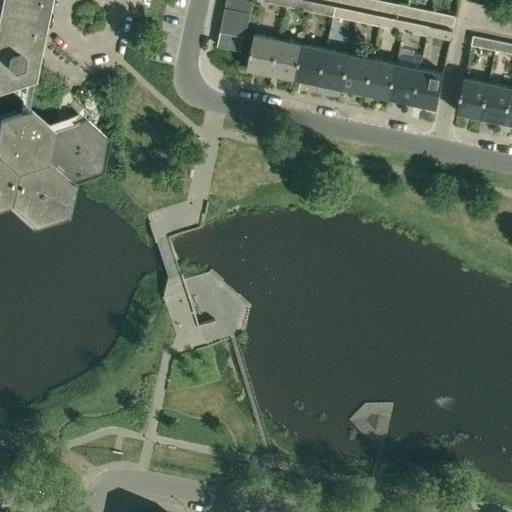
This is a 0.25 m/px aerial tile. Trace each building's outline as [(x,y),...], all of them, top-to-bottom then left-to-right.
[(0,511),(0,79),(4,78),(28,70),(33,49),(42,0),(5,0),(0,28),(0,511)] [(227,0),(226,7),(250,12),(253,0),(250,0),(227,0)] [(310,10),(312,1),(305,0),(287,0),(286,5),(310,10)] [(383,10),(385,1),(381,0),(360,0),(360,5),(383,10)] [(333,15),(335,6),(312,1),(310,10),(333,15)] [(407,15),(409,6),(385,1),(383,10),(407,15)] [(357,20),(359,11),(335,6),(333,15),(357,20)] [(430,20),(432,11),(409,6),(407,15),(430,20)] [(226,7),(223,19),(248,24),(250,12),(226,7)] [(380,25),(382,16),(359,11),(357,20),(380,25)] [(432,11),(430,20),(454,25),(456,16),(432,11)] [(404,30),(406,21),(382,16),(380,25),(404,30)] [(223,19),(221,30),(246,35),(248,24),(223,19)] [(427,35),(429,26),(406,21),(404,30),(427,35)] [(429,26),(427,35),(451,40),(453,31),(429,26)] [(221,31),(218,45),(240,49),(243,35),(221,31)] [(272,72),(280,38),(255,33),(248,67),(272,72)] [(496,49),(498,40),(474,35),(472,44),(496,49)] [(303,43),(287,39),(280,38),(272,72),(296,77),(303,43)] [(511,52),(511,43),(498,40),(496,49),(511,52)] [(319,82),(327,47),(303,43),(296,77),(319,82)] [(343,87),(350,52),(327,47),(319,82),(343,87)] [(366,92),(373,57),(350,52),(343,87),(366,92)] [(390,97),(397,62),(373,57),(366,92),(390,97)] [(413,102),(420,67),(397,62),(390,97),(413,102)] [(420,67),(413,102),(437,107),(445,72),(420,67)] [(482,116),(489,81),(465,76),(458,111),(482,116)] [(505,121),(511,88),(511,86),(489,81),(482,116),(505,121)] [(85,118),(55,128),(31,107),(0,117),(0,118),(0,204),(11,201),(35,222),(65,212),(72,181),(102,171),(109,140),(85,118)]
